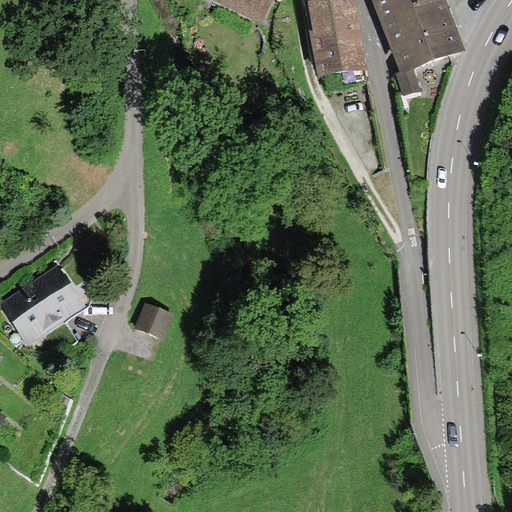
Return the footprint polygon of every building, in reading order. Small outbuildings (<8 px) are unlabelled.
[(209,0),(260,23),(271,0),(209,0)] [(306,0),(320,76),(368,68),(355,0),(306,0)] [(443,0),(378,0),(405,72),(445,58),(462,52),(448,13),(443,0)] [(82,310),(55,270),(27,288),(0,305),(0,306),(26,347),(82,310)] [(170,319),(143,307),(134,329),(161,341),(170,319)]
